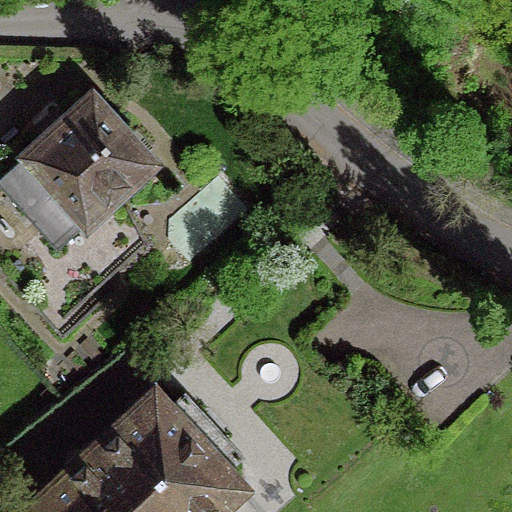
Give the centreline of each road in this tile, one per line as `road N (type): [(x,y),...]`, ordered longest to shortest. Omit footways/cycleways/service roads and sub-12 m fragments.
road 1 (residential): [(187,17),(302,121),(441,219),(511,255)]
road 2 (residential): [(0,26),(187,17)]
